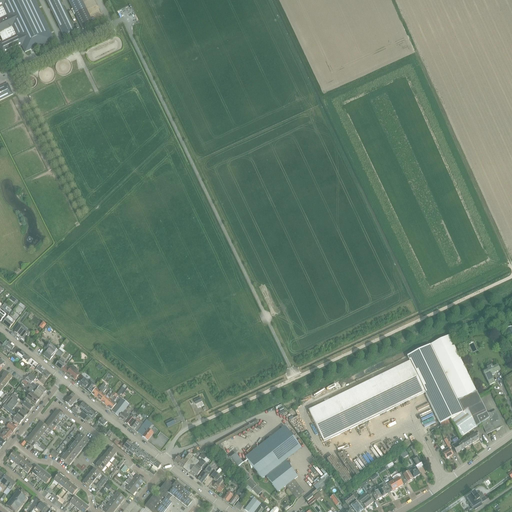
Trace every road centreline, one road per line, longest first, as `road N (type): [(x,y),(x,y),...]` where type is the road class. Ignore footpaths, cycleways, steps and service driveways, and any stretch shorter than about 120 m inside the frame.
road 1 (track): [(511,275),(206,420)]
road 2 (track): [(511,266),(415,48)]
road 3 (residential): [(36,412),(42,418),(55,404),(152,481)]
road 4 (tertiary): [(511,435),(400,511)]
road 5 (unclassified): [(162,460),(62,379)]
